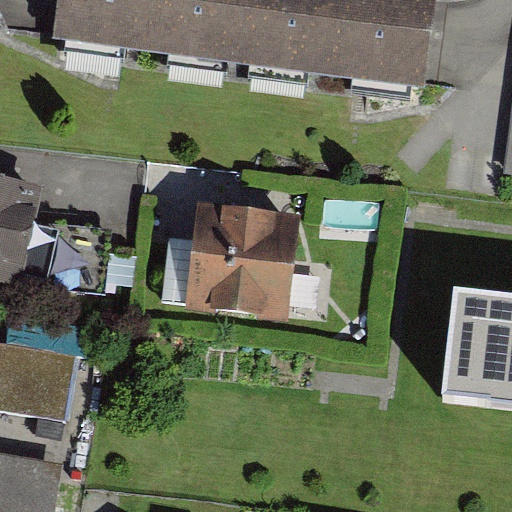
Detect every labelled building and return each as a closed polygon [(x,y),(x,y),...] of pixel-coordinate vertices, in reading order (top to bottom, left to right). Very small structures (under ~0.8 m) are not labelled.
[(62,0),(56,56),(241,80),(251,0),(62,0)] [(251,0),(241,80),(426,104),(440,2),(426,0),(251,0)] [(0,294),(20,298),(21,290),(35,206),(38,194),(0,186),(0,294)] [(106,302),(117,218),(35,206),(21,290),(106,302)] [(293,222),(189,212),(178,320),(283,330),(293,222)] [(511,302),(455,297),(443,404),(511,411),(511,302)] [(0,415),(72,423),(78,361),(0,352),(0,415)] [(0,511),(55,511),(62,475),(0,464),(0,511)]
